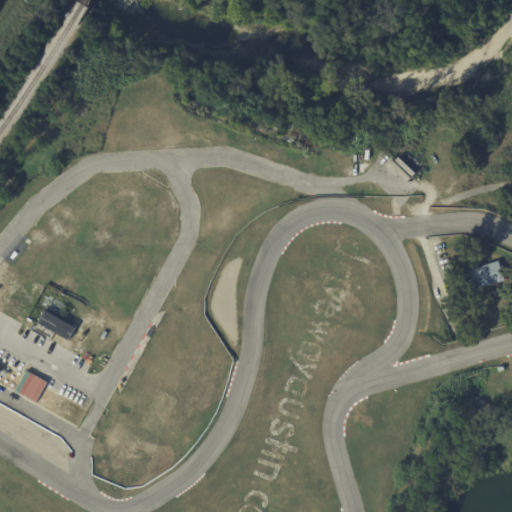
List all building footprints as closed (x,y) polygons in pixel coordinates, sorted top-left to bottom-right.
[(464,290),(460,279),(458,273),(500,259),(507,279),(492,284),(464,293),(464,290)] [(492,284),(494,289),(511,282),(511,276),(507,279),(492,284)] [(18,312),(1,302),(5,296),(37,314),(34,320),(18,312)] [(69,340),(38,322),(45,310),(76,328),(69,340)] [(48,409),(59,388),(42,379),(31,400),(48,409)] [(107,462),(129,469),(125,481),(102,474),(106,462),(107,462)]
